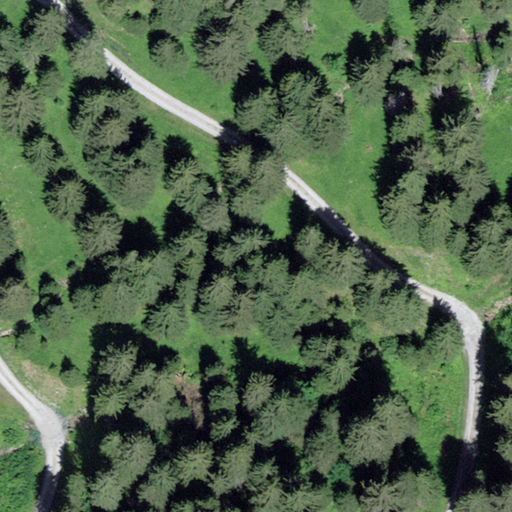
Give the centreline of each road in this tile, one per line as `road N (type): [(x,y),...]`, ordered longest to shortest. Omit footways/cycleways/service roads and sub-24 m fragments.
road 1 (track): [(222,135),(278,164),(382,266),(462,309),(436,373),(429,459),(437,511)]
road 2 (residential): [(41,0),(132,81),(222,135)]
road 3 (residential): [(40,511),(58,455),(53,421),(0,372)]
